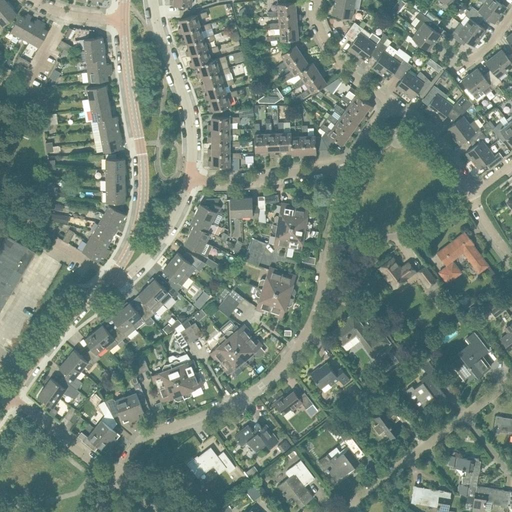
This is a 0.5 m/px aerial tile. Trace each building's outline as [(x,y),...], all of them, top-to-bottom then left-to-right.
[(0,0),(0,13),(10,5),(6,0),(0,0)] [(497,0),(480,0),(484,2),(484,3),(500,15),(506,7),(497,0)] [(268,10),(268,14),(268,16),(300,14),(296,14),(296,7),(299,7),(298,4),(300,4),(299,2),(278,3),(278,10),(268,10)] [(494,23),(500,15),(484,3),(478,11),(472,6),(469,10),(482,20),(485,16),(494,23)] [(354,8),(334,4),(332,14),(352,18),(354,8)] [(18,13),(10,5),(0,13),(0,22),(3,26),(18,13)] [(478,17),(469,10),(466,15),(470,18),(464,26),(480,38),(486,30),(475,21),(478,17)] [(206,11),(197,14),(179,20),(182,27),(178,28),(180,33),(210,23),(200,26),(198,19),(208,16),(206,11)] [(428,18),(425,15),(420,12),(416,17),(420,19),(414,27),(418,30),(434,42),(440,34),(425,22),(428,18)] [(20,15),(15,23),(10,31),(20,37),(32,16),(28,13),(25,18),(20,15)] [(300,16),(300,14),(268,16),(268,17),(278,16),(279,23),(269,23),(269,28),(301,26),(297,26),(297,19),(299,19),(299,16),(300,16)] [(32,16),(20,37),(29,42),(41,21),(37,19),(35,23),(30,20),(32,16)] [(366,23),(362,20),(350,37),(354,40),(348,48),(356,54),(371,34),(363,28),(366,23)] [(45,23),(41,21),(29,42),(30,43),(39,47),(48,31),(43,28),(45,23)] [(345,35),(349,38),(359,25),(354,22),(345,35)] [(211,28),(210,23),(180,33),(183,32),(185,38),(182,39),(183,44),(187,43),(214,34),(204,37),(202,31),(211,28)] [(301,28),(301,26),(269,28),(269,29),(279,28),(280,35),(270,35),(270,36),(266,36),(266,41),(288,39),(298,38),(298,31),(300,31),(300,28),(301,28)] [(480,38),(464,26),(458,34),(454,31),(451,35),(455,39),(459,35),(474,46),(480,38)] [(434,42),(418,30),(412,38),(408,35),(405,39),(410,43),(413,39),(428,50),(434,42)] [(387,38),(383,43),(379,48),(384,51),(372,67),(380,73),(397,50),(389,44),(397,34),(393,31),(387,38)] [(372,32),(356,54),(364,60),(375,45),(379,48),(387,38),(383,35),(380,38),(372,32)] [(214,35),(187,43),(189,50),(185,51),(187,55),(191,54),(208,49),(205,42),(215,39),(214,35)] [(84,39),(85,49),(85,50),(104,47),(103,36),(84,39)] [(72,46),(61,40),(58,45),(64,49),(70,51),(72,46)] [(299,43),(296,45),(296,44),(281,55),(285,61),(276,66),(279,70),(306,53),(306,52),(302,54),(299,49),(301,47),(300,45),(299,43)] [(208,49),(191,54),(193,61),(189,62),(191,67),(199,65),(211,60),(209,54),(219,50),(217,46),(208,49)] [(105,58),(104,47),(85,50),(86,60),(105,58)] [(511,62),(502,49),(494,55),(506,71),(511,66),(511,62)] [(397,51),(397,50),(380,73),(388,79),(400,64),(404,67),(407,62),(395,53),(397,51)] [(6,51),(4,56),(1,61),(5,64),(10,54),(6,51)] [(243,51),(233,54),(235,62),(245,60),(243,51)] [(307,55),(306,53),(279,70),(279,71),(288,65),(292,71),(283,76),(286,81),(294,75),(309,64),(305,59),(308,57),(306,55),(307,55)] [(497,84),(501,81),(498,77),(506,71),(493,55),(485,62),(496,75),(492,78),(497,84)] [(229,68),(225,56),(211,60),(199,65),(201,71),(197,72),(199,77),(202,76),(229,68)] [(30,62),(21,57),(18,62),(27,68),(30,62)] [(106,64),(105,58),(86,60),(88,72),(112,68),(111,64),(106,64)] [(430,58),(427,63),(433,68),(437,63),(430,58)] [(316,60),(309,64),(294,75),(295,75),(298,73),(302,78),(293,84),(296,88),(323,70),(319,72),(316,66),(318,65),(316,63),(317,62),(316,60)] [(412,65),(407,62),(404,67),(408,70),(395,87),(403,92),(416,76),(408,70),(412,65)] [(112,73),(112,68),(88,72),(89,81),(89,82),(108,80),(107,74),(112,73)] [(221,75),(230,72),(229,68),(202,76),(204,83),(201,84),(202,89),(206,88),(206,87),(223,82),(221,75)] [(477,68),(469,74),(482,90),(490,84),(493,88),(497,84),(492,78),(488,81),(477,68)] [(324,72),(323,70),(296,88),(305,82),(309,88),(300,94),(303,98),(311,92),(312,92),(318,88),(326,82),(322,76),(325,75),(323,73),(324,72)] [(420,70),(416,75),(416,76),(403,92),(412,99),(419,90),(423,93),(431,81),(420,70)] [(482,90),(469,74),(461,80),(468,90),(464,93),(469,99),(472,103),(477,100),(477,101),(485,95),(482,90)] [(340,76),(323,87),(332,93),(343,78),(340,76)] [(232,79),(223,82),(206,87),(206,88),(208,94),(204,95),(206,100),(210,99),(209,99),(227,94),(226,93),(224,87),(234,83),(232,79)] [(106,84),(96,86),(87,88),(89,99),(108,95),(106,84)] [(439,89),(434,85),(423,99),(429,103),(424,109),(432,115),(444,99),(448,95),(439,89)] [(277,86),(258,97),(258,102),(274,102),(283,97),(277,86)] [(228,98),(238,95),(236,90),(226,93),(227,94),(209,99),(210,99),(212,105),(208,107),(210,112),(230,105),(228,98)] [(343,94),(340,98),(363,114),(367,109),(370,110),(371,108),(372,109),(374,107),(356,94),(352,100),(343,94)] [(110,106),(108,95),(89,99),(91,109),(110,106)] [(448,95),(444,99),(432,115),(441,121),(453,105),(445,99),(448,95)] [(472,103),(469,99),(462,106),(457,111),(461,114),(472,103)] [(334,108),(342,114),(357,124),(361,119),(363,120),(364,118),(365,119),(366,117),(349,104),(345,110),(337,104),(334,108)] [(112,116),(110,106),(91,109),(93,120),(116,116),(116,115),(112,116)] [(326,112),(323,116),(335,124),(350,134),(354,129),(356,130),(357,128),(358,129),(360,127),(357,124),(342,114),(338,120),(326,112)] [(469,123),(463,115),(447,128),(453,135),(469,123)] [(119,126),(116,116),(93,120),(98,119),(100,130),(119,126)] [(229,117),(221,117),(211,117),(212,124),(208,124),(208,129),(240,129),(229,129),(229,122),(240,122),(239,117),(229,117)] [(473,121),(453,136),(460,144),(467,138),(470,142),(478,136),(483,132),(473,121)] [(279,154),(278,122),(278,132),(272,133),(271,122),(266,123),(267,154),(268,154),(268,151),(274,150),(275,153),(277,153),(277,154),(279,154)] [(283,122),(278,122),(279,154),(280,154),(280,150),(286,150),(287,152),(289,152),(289,153),(291,153),(291,154),(292,154),(290,126),(290,131),(284,132),(283,122)] [(501,122),(492,128),(500,139),(505,136),(511,145),(511,144),(511,126),(508,122),(504,125),(501,122)] [(267,154),(266,123),(266,133),(260,133),(259,123),(254,124),(254,129),(254,134),(255,141),(255,151),(262,151),(263,154),(265,154),(265,155),(267,154)] [(353,136),(335,124),(331,130),(323,124),(320,128),(325,132),(321,137),(328,149),(336,139),(343,144),(347,138),(349,140),(350,138),(351,138),(353,136)] [(304,157),(303,153),(303,136),(296,136),(295,125),(290,126),(292,154),(299,153),(299,156),(301,156),(301,157),(304,157)] [(307,125),(302,125),(303,136),(303,153),(311,153),(311,156),(313,155),(313,156),(316,156),(316,150),(328,149),(321,137),(315,137),(315,135),(308,135),(307,125)] [(120,137),(119,126),(100,130),(102,140),(120,137)] [(240,129),(208,129),(212,129),(212,136),(208,136),(208,141),(240,141),(230,141),(229,134),(240,134),(240,129)] [(475,145),(466,152),(472,160),(486,149),(488,148),(482,140),(486,137),(483,132),(478,136),(470,142),(470,143),(472,141),(475,145)] [(123,148),(120,137),(102,140),(104,151),(123,148)] [(240,141),(208,141),(212,141),(212,148),(208,148),(208,153),(240,153),(230,153),(230,146),(246,146),(246,141),(240,141)] [(486,149),(472,160),(478,168),(487,161),(490,165),(501,157),(498,152),(494,155),(488,148),(486,149)] [(240,153),(208,153),(212,153),(212,160),(208,160),(208,165),(230,165),(230,158),(240,158),(240,153)] [(125,169),(125,158),(106,158),(106,169),(125,169)] [(125,180),(125,169),(106,169),(106,180),(125,180)] [(125,191),(125,180),(106,180),(106,191),(125,191)] [(125,202),(125,191),(106,191),(106,202),(125,202)] [(278,194),(264,196),(264,203),(265,203),(279,201),(278,194)] [(252,196),(241,197),(242,216),(252,215),(253,217),(259,217),(258,210),(258,205),(252,206),(252,196)] [(242,216),(241,197),(230,197),(230,207),(231,216),(231,220),(241,220),(241,216),(242,216)] [(200,203),(195,213),(214,222),(221,207),(211,202),(208,207),(200,203)] [(126,214),(109,204),(104,214),(120,223),(126,214)] [(281,205),(279,214),(279,215),(276,215),(274,217),(273,223),(291,227),(294,212),(288,211),(289,206),(281,205)] [(300,213),(294,212),(291,227),(310,230),(311,223),(309,220),(307,220),(308,209),(301,208),(300,213)] [(218,224),(214,222),(195,213),(190,222),(194,224),(207,231),(207,230),(214,233),(218,224)] [(120,223),(104,214),(98,223),(115,233),(120,223)] [(115,233),(98,223),(93,232),(110,242),(115,233)] [(291,227),(273,223),(271,230),(273,233),(276,233),(274,244),(279,245),(282,245),(283,242),(289,243),(291,227)] [(194,224),(189,234),(213,246),(217,236),(207,230),(207,231),(194,224)] [(310,230),(291,227),(289,243),(295,244),(294,247),(302,249),(304,238),(306,238),(309,237),(310,230)] [(68,231),(62,240),(68,243),(73,234),(68,231)] [(439,272),(445,279),(447,282),(461,272),(452,260),(463,251),(479,272),(488,265),(473,244),(474,243),(465,231),(437,253),(447,266),(439,272)] [(110,242),(93,232),(88,242),(108,254),(111,250),(107,247),(110,242)] [(213,246),(189,234),(184,244),(201,252),(201,253),(207,256),(213,246)] [(6,235),(0,244),(0,260),(22,273),(35,252),(6,235)] [(254,238),(252,244),(265,249),(267,243),(254,238)] [(108,254),(88,242),(87,243),(82,251),(98,261),(102,256),(106,258),(108,254)] [(252,244),(250,249),(263,254),(265,249),(252,244)] [(263,254),(250,249),(249,251),(247,254),(260,260),(263,254)] [(186,259),(177,252),(170,261),(184,273),(189,276),(196,268),(199,270),(206,263),(205,263),(202,260),(201,261),(190,254),(186,259)] [(247,254),(245,260),(258,265),(260,260),(247,254)] [(378,268),(384,276),(393,288),(416,271),(412,266),(408,268),(405,265),(401,268),(392,257),(378,268)] [(208,258),(205,263),(206,263),(215,269),(219,264),(208,258)] [(22,273),(0,260),(0,287),(10,293),(22,273)] [(184,273),(170,261),(167,264),(165,263),(162,267),(164,269),(163,270),(171,277),(167,282),(177,290),(182,285),(189,276),(184,273)] [(425,266),(417,272),(428,287),(436,280),(425,266)] [(273,270),(269,269),(265,279),(263,278),(260,280),(257,286),(276,292),(281,276),(275,274),(276,271),(273,270)] [(295,277),(288,275),(287,278),(281,276),(276,292),(294,298),(296,291),(294,289),(292,288),(295,277)] [(149,284),(147,286),(164,304),(172,296),(174,298),(179,293),(167,282),(163,286),(155,278),(154,279),(152,278),(147,282),(149,284)] [(265,306),(271,308),(276,292),(257,286),(251,285),(249,291),(253,298),(259,300),(256,307),(264,309),(265,306)] [(164,304),(147,286),(138,295),(146,303),(142,307),(150,317),(164,304)] [(0,287),(0,309),(10,293),(0,287)] [(225,287),(220,294),(218,296),(223,300),(225,298),(229,294),(240,302),(243,298),(232,289),(230,292),(225,287)] [(294,298),(276,292),(271,308),(276,310),(276,313),(283,315),(287,305),(289,306),(292,304),(294,298)] [(229,294),(225,298),(236,307),(240,302),(229,294)] [(198,298),(194,304),(200,308),(204,303),(198,298)] [(225,298),(223,300),(221,303),(232,311),(236,307),(225,298)] [(498,298),(487,306),(495,316),(505,308),(498,298)] [(123,308),(121,309),(132,324),(141,317),(147,324),(150,324),(154,321),(150,317),(142,307),(137,311),(130,302),(129,303),(127,302),(122,305),(123,308)] [(232,311),(221,303),(217,307),(228,316),(232,311)] [(132,324),(121,309),(112,317),(119,326),(114,329),(123,339),(136,328),(132,324)] [(511,312),(509,315),(509,316),(510,315),(511,318),(511,323),(505,328),(509,333),(501,338),(511,351),(511,349),(511,312)] [(333,331),(339,340),(343,344),(347,349),(360,339),(372,356),(390,342),(380,329),(370,336),(353,313),(345,320),(346,322),(333,331)] [(219,329),(224,334),(236,348),(249,338),(245,333),(247,331),(242,325),(239,327),(237,325),(235,324),(230,319),(219,329)] [(437,330),(446,324),(443,320),(434,326),(437,330)] [(195,322),(190,325),(197,337),(202,334),(195,322)] [(103,324),(94,331),(106,346),(109,350),(123,339),(114,329),(110,333),(103,324)] [(169,324),(163,329),(167,334),(174,329),(171,326),(169,324)] [(197,337),(190,325),(185,328),(192,340),(197,337)] [(192,340),(185,328),(184,329),(180,331),(187,343),(192,340)] [(106,346),(94,331),(85,339),(92,348),(87,352),(96,361),(101,357),(97,353),(106,346),(109,350),(106,346)] [(187,343),(180,331),(175,335),(182,347),(187,343)] [(465,360),(454,368),(466,382),(476,374),(478,376),(490,366),(479,352),(485,347),(474,332),(467,337),(471,342),(458,352),(465,360)] [(236,348),(224,334),(219,338),(218,342),(220,344),(212,351),(217,357),(219,355),(223,360),(236,348)] [(249,338),(236,348),(249,363),(252,360),(253,359),(254,355),(252,354),(260,346),(255,340),(253,342),(249,338)] [(249,363),(236,348),(223,360),(227,364),(225,366),(230,372),(238,365),(240,367),(243,368),(249,363)] [(74,349),(67,358),(81,370),(84,366),(89,369),(96,361),(87,352),(83,357),(74,349)] [(391,367),(386,360),(379,365),(385,373),(389,370),(390,371),(399,365),(397,362),(401,359),(394,350),(389,354),(396,363),(391,367)] [(149,369),(142,353),(137,357),(143,371),(149,369)] [(143,371),(137,357),(132,361),(137,374),(143,371)] [(81,370),(67,358),(59,367),(68,374),(64,379),(74,387),(76,389),(82,382),(75,376),(81,370)] [(176,360),(170,362),(177,380),(193,374),(191,368),(193,367),(191,360),(180,364),(179,361),(176,360)] [(428,360),(422,365),(431,376),(437,372),(428,360)] [(177,380),(170,362),(164,365),(163,368),(164,370),(153,374),(156,382),(159,381),(161,386),(177,380)] [(310,374),(316,381),(321,387),(328,381),(331,384),(339,378),(344,384),(351,379),(341,368),(335,372),(327,362),(319,368),(319,367),(310,374)] [(195,379),(193,374),(177,380),(184,398),(190,396),(192,393),(191,390),(201,386),(198,379),(198,378),(195,379)] [(51,377),(44,387),(60,397),(66,388),(71,392),(74,387),(64,379),(60,384),(51,377)] [(133,380),(134,384),(133,384),(136,392),(126,396),(135,419),(140,417),(138,412),(143,410),(140,402),(146,400),(138,378),(133,380)] [(408,393),(414,401),(420,409),(424,406),(425,407),(428,405),(427,404),(435,398),(440,405),(448,399),(432,378),(425,383),(423,381),(408,393)] [(184,398),(177,380),(161,386),(163,392),(161,393),(164,401),(174,397),(175,399),(178,400),(181,399),(184,398)] [(353,397),(360,392),(355,386),(349,391),(353,397)] [(60,397),(44,387),(38,397),(53,407),(58,399),(60,397)] [(371,394),(379,405),(389,397),(381,387),(371,394)] [(274,402),(281,410),(283,414),(288,419),(295,413),(292,410),(302,402),(311,415),(318,410),(312,402),(306,394),(299,399),(293,391),(284,398),(282,396),(274,402)] [(112,398),(105,401),(112,413),(119,411),(124,422),(129,420),(129,422),(135,419),(126,396),(115,400),(112,398)] [(64,416),(69,420),(73,415),(75,412),(76,409),(71,406),(64,416)] [(372,420),(375,425),(381,432),(384,430),(390,438),(402,428),(386,408),(372,420)] [(102,419),(95,428),(114,444),(118,439),(114,436),(117,432),(111,427),(115,422),(100,409),(95,414),(102,419)] [(77,418),(73,415),(69,420),(74,423),(77,418)] [(511,418),(496,415),(493,432),(500,433),(500,431),(508,433),(508,431),(511,431),(511,418)] [(327,454),(318,460),(326,470),(328,468),(330,471),(336,479),(337,479),(336,477),(346,470),(347,471),(359,461),(356,458),(363,452),(340,422),(334,427),(350,447),(349,448),(342,454),(336,447),(327,454)] [(270,447),(278,441),(266,424),(261,427),(258,424),(255,424),(254,426),(255,428),(252,430),(248,425),(234,435),(241,443),(240,446),(241,447),(243,447),(250,442),(256,451),(266,443),(270,447)] [(114,444),(95,428),(87,437),(81,432),(78,436),(82,439),(82,440),(92,448),(95,443),(103,449),(106,445),(111,448),(114,444)] [(285,440),(277,446),(282,453),(290,446),(285,440)] [(229,472),(235,467),(223,451),(217,456),(211,447),(196,459),(195,458),(188,463),(192,468),(190,469),(191,471),(193,470),(198,477),(213,465),(219,472),(226,467),(229,472)] [(450,456),(449,464),(454,465),(453,467),(462,468),(461,469),(464,469),(466,469),(465,477),(463,477),(461,485),(460,485),(458,493),(475,496),(477,485),(481,461),(450,456)] [(301,460),(296,464),(286,472),(290,477),(277,486),(284,495),(289,491),(300,506),(313,497),(305,486),(315,478),(301,460)] [(261,494),(253,484),(245,490),(253,500),(261,494)] [(411,502),(415,503),(437,507),(436,511),(454,511),(455,511),(448,510),(451,492),(416,486),(416,485),(413,485),(413,488),(411,502)] [(510,491),(477,485),(475,496),(472,511),(479,511),(483,511),(485,504),(486,502),(485,502),(485,500),(493,501),(493,503),(501,505),(501,506),(507,507),(510,491)]
